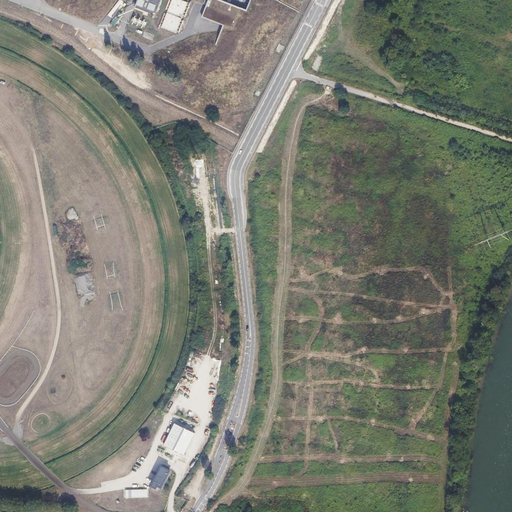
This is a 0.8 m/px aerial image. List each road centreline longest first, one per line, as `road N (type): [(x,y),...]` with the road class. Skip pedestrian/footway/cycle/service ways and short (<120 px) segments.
road 1 (unknown): [(0,479),(48,474),(132,422),(179,351),(186,299),(176,236),(148,170),(114,119),(79,80),(34,51),(0,41)]
road 2 (unknown): [(0,61),(43,80),(95,125),(137,182),(160,261),(155,334),(139,371),(87,429),(9,480)]
road 3 (unclassified): [(247,368),(235,173)]
road 4 (unclassified): [(321,0),(235,173)]
